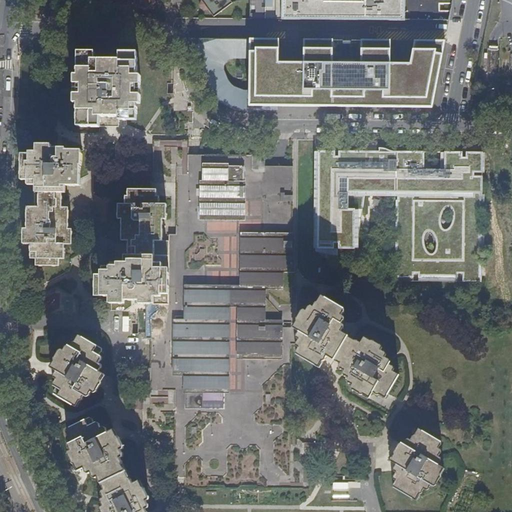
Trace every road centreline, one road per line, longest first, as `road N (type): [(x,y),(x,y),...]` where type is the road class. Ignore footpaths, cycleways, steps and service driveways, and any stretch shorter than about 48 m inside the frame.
road 1 (residential): [(5,27),(163,35),(210,115),(247,126),(452,128)]
road 2 (residential): [(53,511),(9,417),(0,356)]
road 3 (unclassified): [(452,128),(474,0)]
